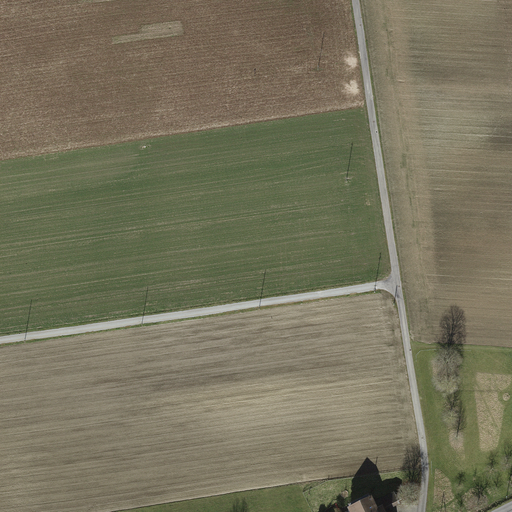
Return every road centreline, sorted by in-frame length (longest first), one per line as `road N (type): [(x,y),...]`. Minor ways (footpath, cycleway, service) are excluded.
road 1 (track): [(423,511),(424,441),(355,0)]
road 2 (track): [(0,348),(396,280)]
